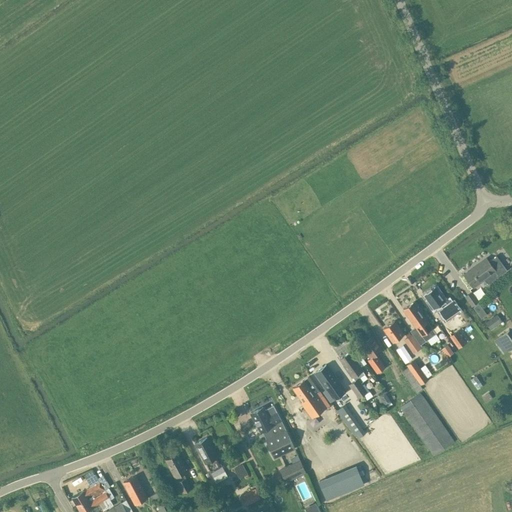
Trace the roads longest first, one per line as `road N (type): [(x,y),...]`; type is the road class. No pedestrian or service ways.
road 1 (unclassified): [(485,202),(264,367),(176,421),(51,473)]
road 2 (unclassified): [(485,202),(398,0)]
